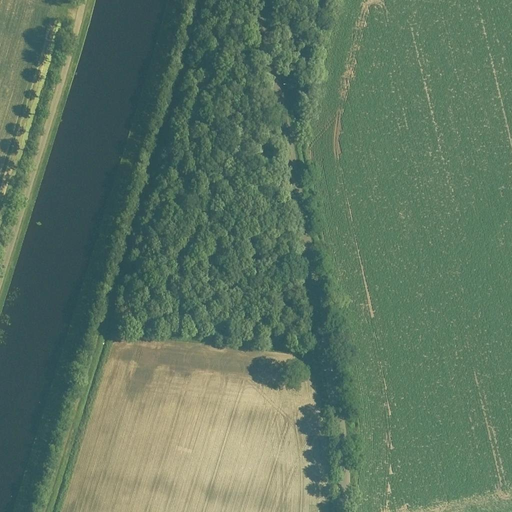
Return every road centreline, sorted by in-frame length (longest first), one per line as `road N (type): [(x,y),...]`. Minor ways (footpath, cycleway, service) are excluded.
road 1 (tertiary): [(345,511),(337,381),(259,0)]
road 2 (unclassified): [(0,280),(82,0)]
